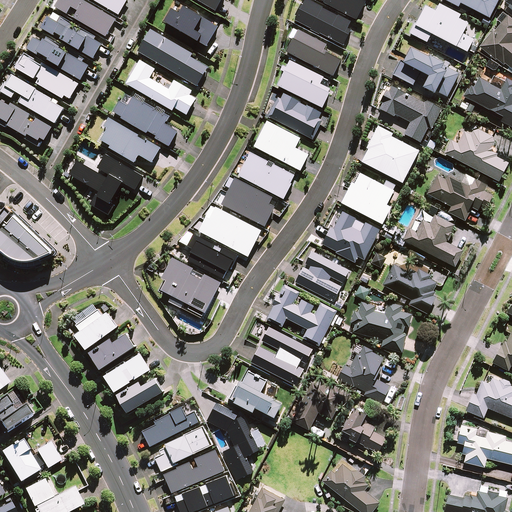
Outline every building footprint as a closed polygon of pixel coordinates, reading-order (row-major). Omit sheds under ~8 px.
[(298,17),(295,21),(312,30),(311,31),(320,35),(320,34),(344,47),(352,31),(348,29),(351,23),(339,16),(338,17),(323,9),(324,9),(306,0),(303,6),(302,5),(296,16),(298,17)] [(319,0),(324,3),(324,4),(357,21),(366,3),(360,0),(319,0)] [(442,0),(458,8),(460,4),(490,19),(498,0),(442,0)] [(409,34),(427,43),(431,35),(456,48),(456,47),(467,53),(474,40),(463,34),(468,24),(459,19),(461,15),(439,4),(435,11),(425,6),(416,24),(415,24),(409,34)] [(511,20),(502,13),(497,20),(500,23),(480,48),(502,65),(504,63),(511,69),(511,20)] [(293,41),(287,53),(334,77),(342,62),(329,54),(330,53),(325,50),(327,46),(299,31),(298,31),(294,29),(289,38),(293,41)] [(403,62),(401,61),(393,75),(413,86),(420,73),(428,77),(422,88),(434,95),(436,92),(447,98),(459,74),(447,68),(450,63),(445,61),(443,64),(429,56),(428,58),(410,48),(403,62)] [(285,73),(278,87),(323,109),(331,94),(329,93),(331,90),(321,85),(324,78),(290,62),(287,68),(284,67),(281,71),(285,73)] [(504,82),(495,77),(491,85),(478,78),(467,99),(503,118),(501,122),(511,128),(511,83),(505,80),(504,82)] [(424,103),(391,87),(389,92),(386,91),(380,102),(383,104),(379,109),(394,117),(395,115),(410,123),(403,135),(420,143),(428,128),(431,130),(442,109),(426,101),(424,103)] [(278,98),(268,117),(313,140),(323,121),(319,119),(322,114),(308,107),(308,108),(301,104),(301,103),(284,94),(281,100),(278,98)] [(300,139),(267,122),(254,147),(300,171),(308,156),(295,149),(300,139)] [(496,140),(468,125),(459,143),(452,140),(445,154),(498,182),(509,160),(490,151),(496,140)] [(368,150),(361,162),(402,184),(419,151),(391,137),(393,134),(378,126),(366,149),(368,150)] [(251,153),(239,177),(285,201),(293,185),(292,184),(296,176),(275,166),(276,165),(269,161),(269,162),(251,153)] [(352,183),(341,203),(382,225),(391,208),(387,205),(394,191),(360,173),(354,184),(352,183)] [(446,180),(437,176),(427,195),(451,207),(448,213),(464,221),(472,206),(484,212),(493,196),(476,188),(475,190),(448,177),(446,180)] [(230,189),(222,205),(265,228),(276,208),(270,205),(273,199),(236,179),(235,180),(230,178),(226,187),(230,189)] [(261,232),(212,206),(203,223),(198,220),(193,229),(248,257),(261,232)] [(54,252),(10,210),(0,221),(0,249),(10,259),(22,263),(35,263),(54,252)] [(434,218),(421,211),(417,220),(421,222),(416,233),(409,229),(403,241),(454,267),(462,251),(445,242),(454,225),(435,215),(434,218)] [(331,228),(322,244),(336,252),(336,253),(355,263),(358,257),(364,261),(380,230),(365,223),(364,224),(355,220),(356,219),(342,212),(334,229),(331,228)] [(186,262),(223,281),(226,274),(228,275),(237,256),(194,234),(187,247),(184,253),(189,256),(186,262)] [(303,267),(295,283),(333,302),(341,287),(329,281),(331,277),(343,284),(350,271),(312,251),(305,264),(310,267),(309,270),(303,267)] [(385,260),(377,254),(371,263),(380,268),(385,260)] [(161,290),(171,295),(168,300),(202,318),(207,310),(221,283),(173,258),(162,279),(166,281),(161,290)] [(436,297),(431,294),(436,285),(440,287),(447,274),(423,262),(420,267),(415,265),(410,273),(394,265),(383,286),(411,300),(409,305),(427,314),(436,297)] [(371,279),(363,274),(360,281),(368,285),(371,279)] [(369,291),(360,286),(355,295),(364,300),(369,291)] [(298,295),(286,289),(279,302),(276,301),(268,317),(283,325),(286,319),(307,329),(304,336),(320,344),(335,314),(320,306),(318,309),(302,300),(299,307),(293,304),(298,295)] [(402,307),(388,303),(385,314),(375,312),(376,307),(361,303),(358,313),(354,312),(351,324),(355,325),(353,332),(383,341),(382,347),(401,353),(406,336),(402,334),(405,326),(409,327),(412,314),(400,311),(402,307)] [(103,317),(94,304),(73,319),(82,332),(76,336),(86,350),(118,327),(108,313),(103,317)] [(259,346),(251,362),(295,385),(304,369),(298,367),(301,361),(305,364),(312,350),(269,327),(262,341),(279,350),(277,355),(259,346)] [(511,333),(506,343),(503,342),(492,363),(508,371),(511,366),(511,333)] [(126,334),(121,337),(119,334),(89,354),(100,370),(134,347),(126,334)] [(383,358),(356,344),(345,366),(338,379),(364,392),(362,395),(380,404),(390,387),(375,379),(381,368),(378,367),(383,358)] [(105,372),(107,374),(104,376),(114,392),(150,370),(140,354),(126,363),(124,360),(105,372)] [(0,390),(10,384),(0,370),(0,390)] [(279,387),(248,371),(242,384),(239,383),(233,396),(236,398),(234,403),(253,412),(255,408),(275,418),(282,404),(273,399),(279,387)] [(162,392),(155,379),(141,386),(139,382),(117,395),(127,413),(162,392)] [(511,386),(492,379),(489,385),(482,381),(476,396),(472,395),(466,411),(483,418),(487,409),(511,418),(511,386)] [(309,432),(319,413),(331,419),(342,399),(330,392),(329,393),(312,384),(291,423),(309,432)] [(15,392),(0,402),(0,423),(6,433),(32,416),(15,392)] [(238,414),(216,403),(207,421),(227,431),(235,446),(223,452),(237,480),(254,472),(246,457),(260,450),(258,448),(266,444),(258,429),(251,432),(243,416),(235,419),(238,414)] [(343,430),(351,434),(348,440),(376,453),(383,437),(369,430),(374,420),(366,416),(367,413),(354,407),(343,430)] [(150,447),(200,421),(195,411),(187,416),(182,408),(155,422),(156,425),(143,432),(150,447)] [(477,430),(461,426),(457,443),(464,445),(462,453),(466,454),(464,462),(484,468),(486,458),(511,464),(511,442),(504,441),(505,437),(487,432),(486,438),(475,436),(477,430)] [(165,447),(159,450),(161,455),(155,458),(162,472),(177,465),(176,462),(212,445),(203,427),(164,445),(165,447)] [(30,452),(23,441),(2,454),(20,484),(39,472),(28,453),(30,452)] [(61,461),(50,444),(37,452),(48,469),(61,461)] [(177,469),(164,475),(172,493),(225,471),(216,450),(195,459),(198,467),(193,469),(190,461),(176,467),(177,469)] [(336,474),(331,470),(322,482),(360,511),(372,511),(380,503),(364,490),(368,486),(365,483),(368,479),(355,470),(353,472),(343,464),(336,474)] [(175,496),(180,511),(191,511),(236,495),(232,483),(230,483),(227,476),(206,484),(207,484),(175,496)] [(53,498),(44,481),(25,491),(34,508),(53,498)] [(488,487),(480,486),(477,497),(465,495),(464,499),(448,495),(444,511),(504,511),(508,492),(500,490),(499,494),(487,492),(488,487)] [(277,511),(284,500),(262,488),(249,511),(277,511)] [(72,511),(82,507),(73,490),(36,509),(37,511),(72,511)]
